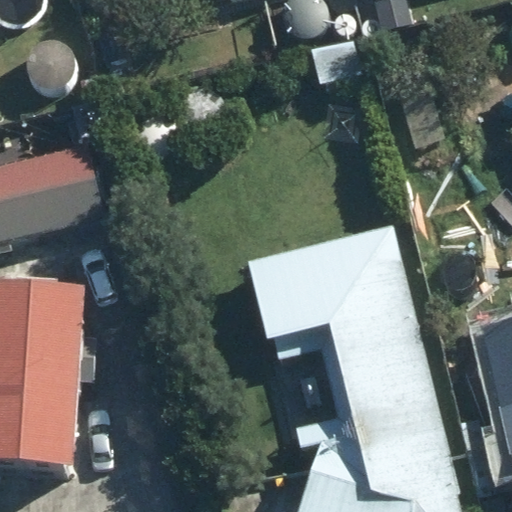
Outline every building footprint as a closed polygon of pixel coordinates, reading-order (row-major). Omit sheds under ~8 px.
[(229,0),(233,17),(301,0),(229,0)] [(334,11),(325,4),(319,2),(314,1),(308,1),(303,2),(298,4),(293,7),(289,10),(285,15),(282,19),(280,24),(279,30),(278,35),(279,41),(281,46),(283,51),(287,56),(290,59),(295,63),(300,65),(305,66),(311,67),(317,66),(322,65),(327,63),(332,60),(336,56),(339,51),(342,47),(343,41),(344,36),(344,30),(343,25),(341,20),(338,15),(334,11)] [(80,53),(70,46),(65,45),(59,44),(54,44),(48,45),(43,46),(38,49),(34,53),(30,57),(27,62),(25,67),(24,72),(24,78),(25,83),(26,88),(29,93),(32,98),(36,102),(40,105),(46,107),(51,109),(56,109),(62,109),(67,107),(72,105),(77,102),(81,98),(84,94),(87,89),(89,84),(89,78),(89,73),(88,67),(86,62),(83,57),(80,53)] [(320,66),(328,100),(368,90),(361,56),(320,66)] [(391,101),(407,180),(433,175),(418,96),(391,101)] [(0,263),(111,236),(92,160),(0,183),(0,263)] [(413,193),(422,237),(450,230),(440,187),(413,193)] [(324,497),(318,511),(467,511),(402,244),(259,279),(282,374),(329,363),(346,433),(304,443),(311,467),(329,463),(336,494),(324,497)] [(0,493),(86,499),(99,319),(0,312),(0,493)] [(511,326),(492,331),(511,428),(511,326)]
